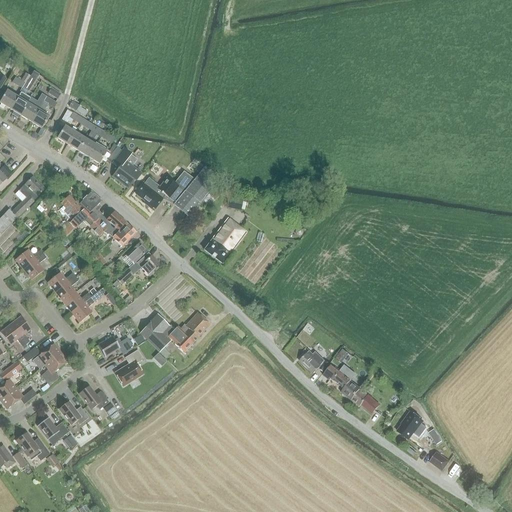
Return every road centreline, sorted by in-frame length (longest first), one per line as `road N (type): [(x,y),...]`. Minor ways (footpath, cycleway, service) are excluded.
road 1 (unclassified): [(483,511),(349,418),(181,263)]
road 2 (unclassified): [(181,263),(95,187),(0,128)]
road 3 (residential): [(73,342),(131,309),(181,263)]
road 4 (residential): [(73,342),(88,365),(0,425)]
